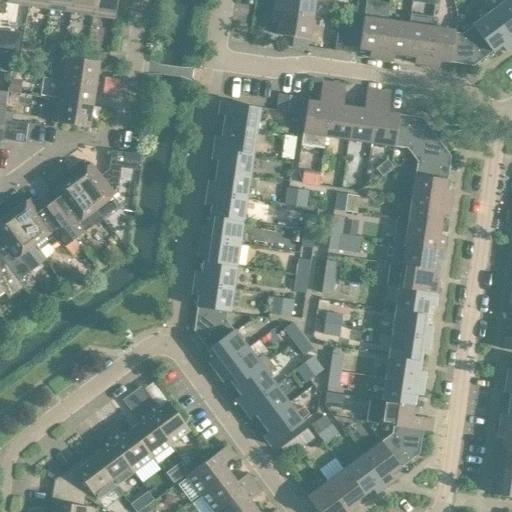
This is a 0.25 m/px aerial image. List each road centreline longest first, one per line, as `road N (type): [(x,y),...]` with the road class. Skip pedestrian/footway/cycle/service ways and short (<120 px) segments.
road 1 (residential): [(0,502),(17,444),(143,349),(160,346),(180,355),(298,511)]
road 2 (residential): [(436,511),(500,116)]
road 3 (residential): [(500,116),(462,85),(314,64),(213,60),(223,0)]
road 4 (residential): [(0,188),(56,150),(88,140),(123,144),(145,0)]
